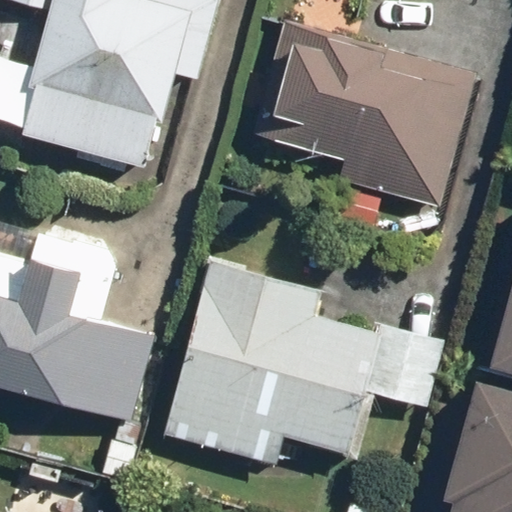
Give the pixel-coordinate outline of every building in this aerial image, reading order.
[(36,64),(0,53),(0,129),(145,169),(159,118),(164,120),(178,70),(201,76),(221,0),(24,0),(52,7),(36,64)] [(443,205),(479,74),(287,22),(257,132),(344,155),(338,177),(443,205)] [(0,382),(135,418),(157,334),(71,311),(81,274),(115,283),(118,266),(110,247),(40,231),(31,262),(0,254),(0,382)] [(324,288),(211,258),(163,434),(277,464),(285,435),(351,453),(368,389),(430,405),(447,341),(376,322),(375,328),(317,313),(324,288)] [(511,292),(496,349),(511,353),(511,292)] [(466,496),(461,511),(511,511),(511,382),(484,375),(450,492),(466,496)]
